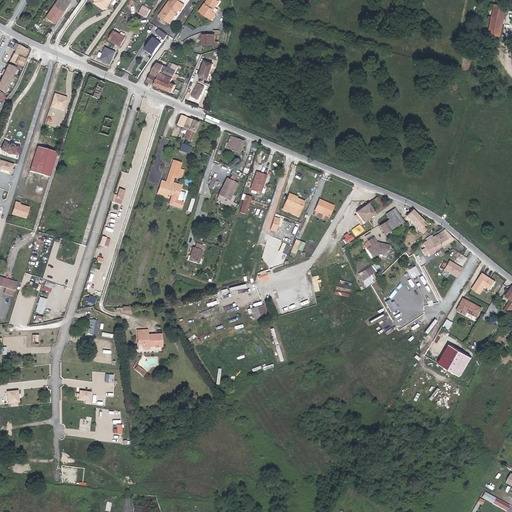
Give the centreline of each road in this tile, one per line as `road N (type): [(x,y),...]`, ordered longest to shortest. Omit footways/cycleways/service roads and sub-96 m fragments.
road 1 (residential): [(511,279),(417,206),(141,90)]
road 2 (residential): [(141,90),(55,357),(55,439)]
road 3 (unknown): [(159,97),(97,278)]
road 4 (unknown): [(81,64),(36,226)]
road 5 (residential): [(141,90),(0,25)]
road 6 (unknown): [(358,181),(307,264),(262,280)]
road 7 (unknown): [(57,54),(11,189)]
